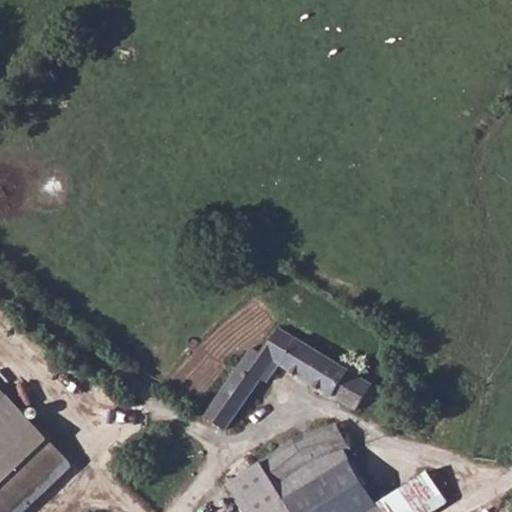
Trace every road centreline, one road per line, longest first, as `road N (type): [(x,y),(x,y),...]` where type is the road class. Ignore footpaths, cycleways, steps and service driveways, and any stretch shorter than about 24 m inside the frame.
road 1 (track): [(502,493),(323,415),(238,449),(202,439),(0,286)]
road 2 (track): [(146,396),(89,481),(57,511)]
